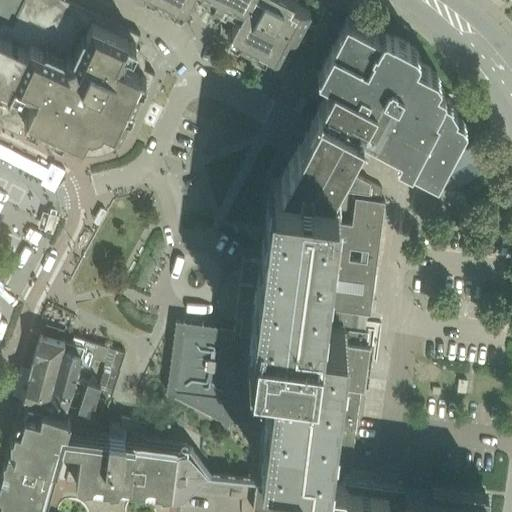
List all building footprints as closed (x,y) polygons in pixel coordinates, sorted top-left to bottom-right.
[(0,105),(25,117),(22,123),(78,149),(86,151),(92,152),(100,151),(106,149),(114,145),(119,141),(122,138),(124,135),(127,131),(146,89),(147,89),(155,71),(147,68),(146,67),(143,65),(141,62),(138,59),(137,56),(136,52),(135,48),(136,44),(137,41),(137,40),(141,32),(129,27),(71,0),(23,0),(13,23),(0,16),(0,105)] [(0,0),(0,16),(13,23),(23,0),(0,0)] [(166,0),(172,3),(173,0),(185,0),(187,1),(187,0),(226,0),(234,4),(239,11),(232,24),(240,29),(241,33),(239,38),(256,47),(260,39),(267,43),(268,47),(268,48),(277,53),(288,33),(295,37),(311,7),(296,0),(166,0)] [(350,149),(361,128),(413,155),(410,162),(409,161),(408,162),(437,178),(443,167),(462,131),(465,126),(452,119),(458,109),(450,97),(443,93),(445,90),(444,87),(437,83),(439,80),(426,73),(430,67),(431,67),(431,66),(417,58),(418,55),(405,48),(409,42),(410,43),(410,42),(393,33),(386,29),(383,30),(381,34),(347,16),(318,71),(333,79),(306,129),(302,137),(281,176),(333,183),(334,175),(340,175),(341,167),(342,165),(345,158),(350,149)] [(451,171),(480,154),(472,143),(462,131),(443,167),(451,171)] [(361,384),(367,341),(368,328),(353,326),(339,324),(342,308),(355,309),(371,311),(372,296),(385,198),(356,194),(352,221),(332,218),(336,187),(369,191),(371,180),(360,175),(356,173),(342,165),(341,167),(340,175),(334,175),(333,183),(281,176),(273,175),(262,258),(259,258),(259,259),(250,258),(249,258),(249,257),(244,256),(243,260),(246,260),(244,277),(239,277),(239,280),(243,280),(239,312),(236,312),(236,314),(242,315),(242,319),(240,331),(235,331),(235,324),(176,316),(175,320),(171,352),(166,389),(174,393),(175,391),(222,416),(221,418),(229,421),(229,418),(230,414),(245,416),(244,420),(246,420),(246,419),(264,422),(257,475),(255,493),(255,494),(253,508),(278,511),(286,511),(400,511),(402,500),(402,499),(403,493),(404,484),(381,481),(343,477),(345,467),(350,468),(350,467),(361,384)] [(76,374),(84,344),(72,340),(41,330),(34,357),(31,365),(22,396),(66,410),(76,374)] [(107,359),(111,345),(99,341),(99,342),(97,341),(93,355),(107,359)] [(119,372),(120,368),(119,368),(126,349),(115,346),(111,345),(107,359),(106,361),(104,370),(91,366),(87,377),(76,374),(66,410),(96,420),(104,395),(110,397),(111,397),(113,389),(116,381),(117,377),(119,372)] [(191,441),(189,441),(147,435),(136,434),(137,430),(130,423),(124,422),(110,420),(109,430),(100,429),(100,422),(96,420),(66,410),(22,396),(15,421),(14,421),(13,425),(9,437),(9,440),(8,446),(7,446),(0,470),(0,511),(180,511),(182,496),(183,491),(211,475),(212,469),(191,441)] [(235,472),(218,470),(217,474),(234,476),(252,479),(253,474),(235,472)] [(486,511),(490,486),(432,479),(432,483),(431,482),(407,480),(405,479),(404,484),(403,493),(402,499),(402,500),(400,511),(486,511)]
